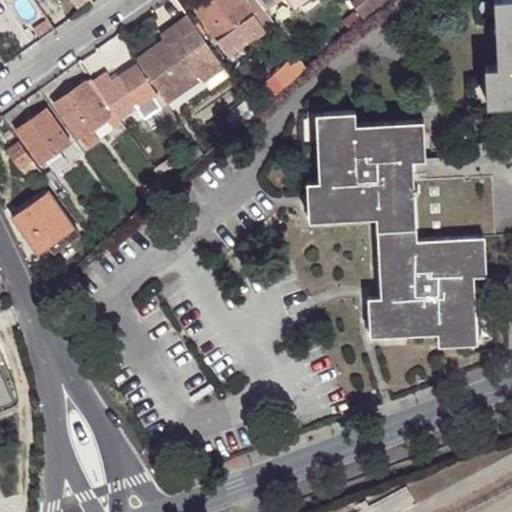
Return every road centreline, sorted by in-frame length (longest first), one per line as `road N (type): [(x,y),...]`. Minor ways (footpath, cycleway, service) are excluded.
road 1 (secondary): [(175,511),(511,386)]
road 2 (residential): [(125,0),(0,86)]
road 3 (residential): [(0,246),(60,380)]
road 4 (residential): [(124,482),(99,424),(60,380)]
